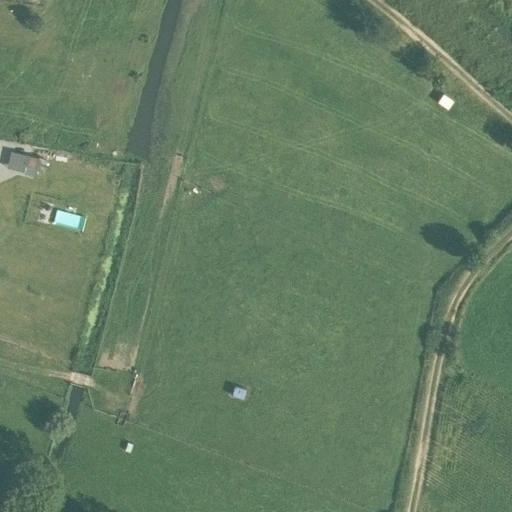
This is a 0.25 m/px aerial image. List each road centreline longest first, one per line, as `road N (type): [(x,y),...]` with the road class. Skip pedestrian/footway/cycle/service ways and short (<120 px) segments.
road 1 (track): [(511,234),(457,293),(439,342),(411,511)]
road 2 (track): [(356,0),(511,125)]
